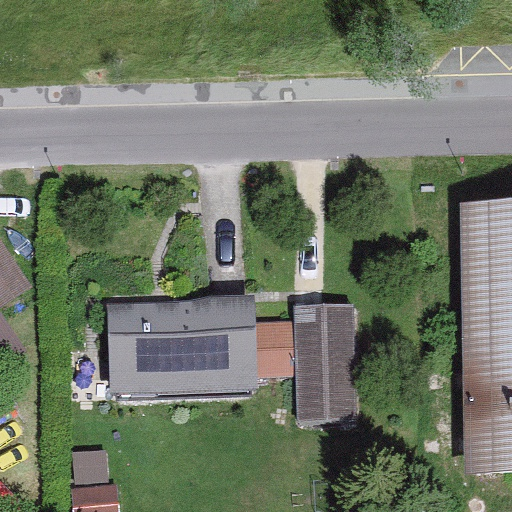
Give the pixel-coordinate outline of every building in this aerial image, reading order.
[(511,219),(433,222),(441,477),(511,474),(511,219)] [(0,256),(0,318),(30,297),(0,256)] [(235,317),(99,321),(101,403),(237,399),(235,317)] [(281,323),(288,432),(351,428),(344,319),(281,323)] [(0,328),(0,367),(19,355),(0,328)]
